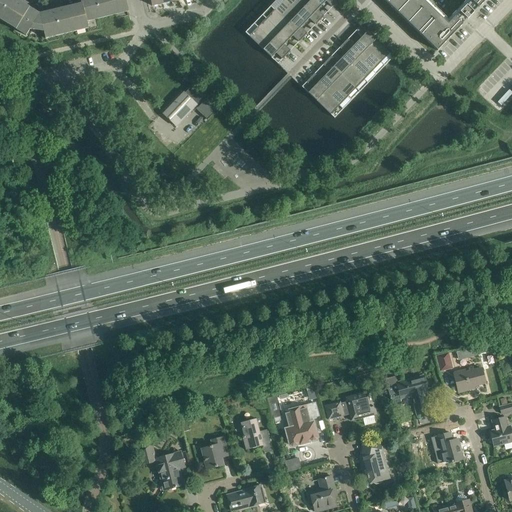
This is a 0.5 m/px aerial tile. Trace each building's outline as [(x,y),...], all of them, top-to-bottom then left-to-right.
[(0,0),(0,19),(15,29),(26,36),(30,30),(37,31),(39,14),(29,8),(30,5),(24,1),(22,0),(0,0)] [(80,0),(81,4),(82,4),(86,21),(99,18),(115,14),(127,12),(129,11),(125,0),(80,0)] [(298,0),(283,0),(282,1),(305,23),(309,18),(315,25),(320,20),(298,0)] [(315,0),(298,0),(320,20),(324,16),(317,10),(322,5),(315,0)] [(471,0),(448,24),(422,0),(383,0),(437,51),(462,25),(462,24),(467,19),(467,20),(474,13),(473,12),(478,8),(485,0),(471,0)] [(274,10),(303,37),(307,33),(301,27),(305,23),(282,1),(274,10)] [(39,14),(37,31),(43,32),(45,39),(58,36),(75,31),(88,28),(86,21),(82,4),(81,4),(63,8),(62,5),(57,6),(57,10),(52,11),(39,14)] [(266,18),(288,40),(292,36),(299,42),(303,37),(274,10),(266,18)] [(257,27),(286,55),(290,50),(284,44),(288,40),(266,18),(257,27)] [(358,41),(381,62),(389,53),(360,26),(356,30),(362,36),(358,41)] [(282,59),(286,55),(257,27),(249,36),(271,58),(276,53),(282,59)] [(344,43),(372,71),(381,62),(358,41),(354,45),(348,39),(344,43)] [(342,58),(364,80),(372,71),(344,43),(339,48),(346,54),(342,58)] [(327,61),(356,88),(364,80),(342,58),(338,62),(331,56),(327,61)] [(325,75),(348,97),(356,88),(327,61),(323,65),(329,71),(325,75)] [(310,78),(339,106),(348,97),(325,75),(321,80),(314,73),(310,78)] [(331,115),(339,106),(310,78),(306,82),(313,88),(308,93),(331,115)] [(196,109),(207,120),(218,108),(193,84),(184,93),(181,91),(161,112),(176,127),(196,106),(197,108),(196,109)] [(510,346),(508,339),(499,342),(501,349),(510,346)] [(448,353),(436,356),(440,371),(452,368),(448,353)] [(465,371),(453,374),(455,381),(458,392),(470,389),(469,387),(474,386),(485,383),(481,368),(465,372),(465,371)] [(401,399),(412,396),(417,415),(428,412),(423,393),(427,391),(423,376),(397,383),(395,376),(385,379),(392,407),(402,405),(401,399)] [(317,399),(314,387),(311,388),(306,389),(309,401),(317,399)] [(340,402),(324,406),(328,420),(343,416),(342,411),(348,410),(351,421),(376,415),(370,391),(345,398),(346,402),(340,404),(340,402)] [(276,396),(267,398),(272,418),(274,418),(281,416),(276,396)] [(390,402),(389,396),(380,398),(382,404),(390,402)] [(285,422),(283,422),(289,445),(292,446),(296,445),(298,443),(299,442),(299,444),(308,441),(308,440),(309,440),(311,441),(316,440),(317,437),(312,417),(319,416),(315,403),(307,405),(300,407),(285,410),(285,413),(288,421),(285,422)] [(511,403),(499,407),(501,414),(511,410),(511,403)] [(511,434),(510,426),(507,427),(505,417),(491,420),(494,430),(489,431),(493,447),(511,441),(511,434)] [(272,451),(267,429),(260,431),(256,419),(241,423),(244,436),(242,436),(243,439),(246,450),(263,446),(265,453),(272,451)] [(449,463),(463,459),(458,439),(452,440),(450,433),(436,436),(441,454),(446,453),(449,463)] [(211,446),(201,449),(207,469),(223,465),(221,457),(228,456),(223,437),(216,439),(210,440),(211,446)] [(360,457),(363,468),(365,468),(367,474),(368,478),(370,484),(373,483),(376,484),(381,483),(383,481),(390,479),(384,453),(385,445),(364,440),(360,457)] [(142,465),(156,461),(155,458),(151,444),(139,454),(142,465)] [(180,452),(155,458),(156,461),(160,475),(162,474),(166,490),(183,485),(178,470),(185,468),(184,464),(180,452)] [(284,461),(287,473),(301,469),(298,457),(284,461)] [(322,493),(311,496),(313,503),(315,511),(336,506),(334,497),(338,496),(336,490),(335,490),(331,476),(319,480),(321,489),(322,493)] [(239,492),(227,495),(228,498),(231,511),(250,506),(265,502),(264,500),(261,485),(245,490),(239,492)] [(456,500),(457,503),(455,504),(455,505),(444,509),(443,508),(433,510),(433,511),(471,511),(468,500),(467,501),(466,497),(462,495),(458,496),(456,500)]
